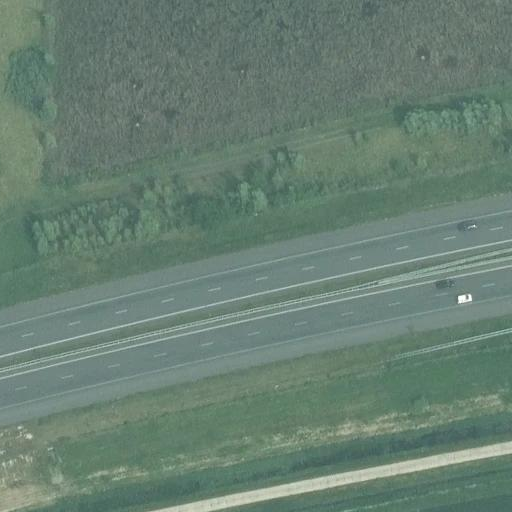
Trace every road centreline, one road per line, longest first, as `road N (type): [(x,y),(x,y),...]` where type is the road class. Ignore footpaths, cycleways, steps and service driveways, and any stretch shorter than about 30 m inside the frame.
road 1 (motorway): [(511,226),(0,342)]
road 2 (motorway): [(0,400),(511,290)]
road 3 (track): [(192,511),(511,450)]
